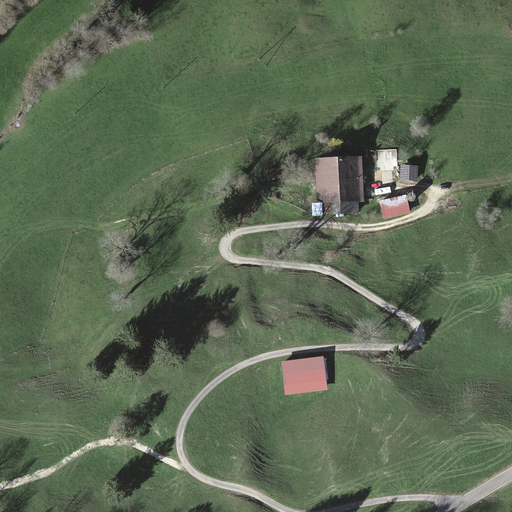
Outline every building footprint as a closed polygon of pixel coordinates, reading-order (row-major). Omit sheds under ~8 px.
[(357,159),(312,163),(317,214),(363,210),(357,159)] [(416,164),(402,164),(402,183),(416,183),(416,164)] [(280,172),(264,177),(269,192),(284,187),(280,172)] [(408,201),(380,205),(382,220),(410,216),(408,201)] [(320,357),(279,362),(283,394),(324,389),(320,357)]
